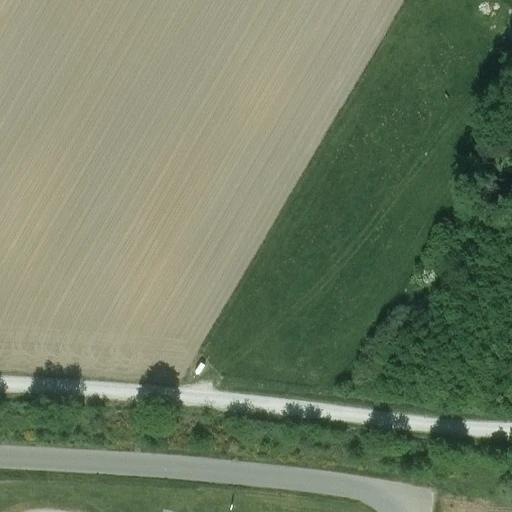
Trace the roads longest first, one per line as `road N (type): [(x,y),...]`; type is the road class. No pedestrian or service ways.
road 1 (unclassified): [(511,420),(0,383)]
road 2 (unclassified): [(0,456),(278,477),(406,496),(416,511)]
